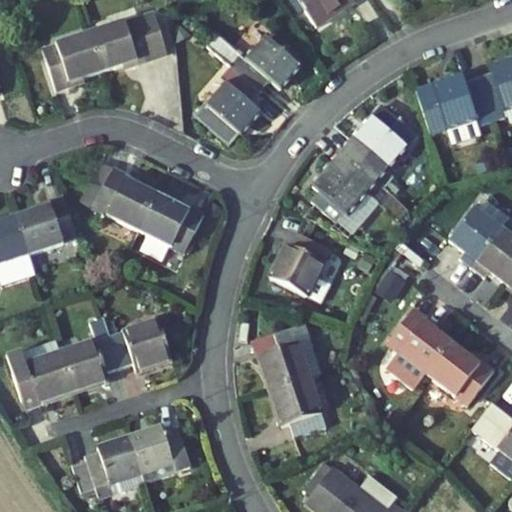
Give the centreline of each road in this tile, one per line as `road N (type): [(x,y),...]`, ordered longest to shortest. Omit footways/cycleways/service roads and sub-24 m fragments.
road 1 (residential): [(255,511),(230,455),(215,375),(225,286),(257,195)]
road 2 (residential): [(257,195),(307,128),(368,74),(434,39),(511,13)]
road 3 (residential): [(257,195),(116,131),(0,158)]
road 4 (unknown): [(61,445),(220,418)]
